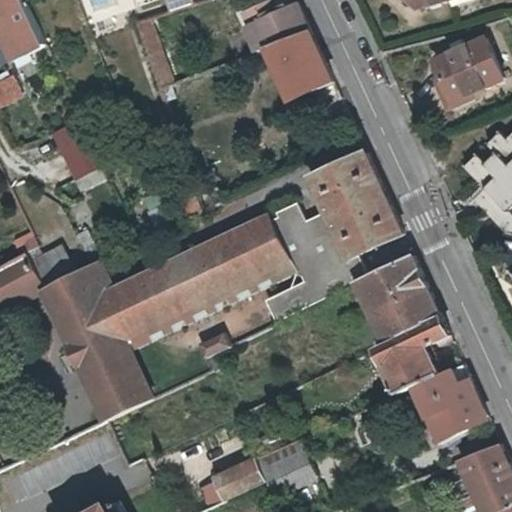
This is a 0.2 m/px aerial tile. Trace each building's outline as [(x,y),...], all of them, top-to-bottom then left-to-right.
[(26,0),(2,0),(0,1),(0,28),(15,62),(49,47),(26,0)] [(194,0),(172,0),(177,14),(197,7),(194,0)] [(281,17),(279,13),(273,0),(246,12),(252,27),(258,25),(270,51),(314,33),(300,3),(286,9),(288,13),(281,17)] [(153,58),(163,54),(152,24),(142,27),(153,58)] [(261,55),(270,51),(258,25),(252,27),(249,28),(261,55)] [(337,82),(314,33),(270,51),(261,55),(256,57),(261,69),(277,63),(296,101),(337,82)] [(488,40),(437,63),(455,102),(506,79),(488,40)] [(177,89),(167,64),(157,69),(165,93),(177,89)] [(15,77),(0,83),(0,97),(20,89),(15,77)] [(56,132),(64,150),(91,139),(83,120),(56,132)] [(511,134),(510,137),(503,129),(467,163),(490,187),(484,193),(496,206),(489,213),(511,238),(511,237),(511,134)] [(91,139),(64,150),(76,179),(104,168),(91,139)] [(323,195),(331,214),(352,260),(355,258),(365,254),(408,234),(370,153),(315,178),(323,195)] [(109,179),(104,168),(76,179),(81,190),(109,179)] [(207,213),(202,199),(198,189),(184,194),(194,219),(207,213)] [(221,191),(202,199),(207,213),(227,203),(221,191)] [(49,288),(46,290),(49,295),(109,419),(156,396),(134,351),(129,340),(293,260),(297,268),(301,268),(307,280),(269,298),(280,322),(362,282),(365,281),(355,258),(352,260),(331,214),(311,223),(302,205),(283,214),(286,219),(276,223),(274,219),(118,294),(103,263),(93,268),(78,275),(49,288)] [(164,205),(152,210),(160,230),(172,224),(164,205)] [(23,237),(30,253),(41,247),(34,231),(23,237)] [(30,253),(35,262),(46,256),(41,247),(30,253)] [(65,248),(46,256),(35,262),(49,288),(78,275),(65,248)] [(0,313),(9,309),(11,314),(23,308),(21,303),(30,298),(28,293),(44,285),(46,290),(49,288),(35,262),(30,253),(0,268),(0,313)] [(365,254),(355,258),(365,281),(375,276),(370,263),(365,254)] [(362,282),(386,335),(389,343),(446,316),(417,255),(375,276),(365,281),(362,282)] [(299,273),(297,268),(293,260),(129,340),(134,351),(299,273)] [(23,308),(49,295),(46,290),(44,285),(28,293),(30,298),(21,303),(23,308)] [(0,319),(11,314),(9,309),(0,313),(0,319)] [(404,394),(422,385),(445,375),(432,348),(455,337),(451,326),(446,316),(389,343),(378,348),(376,349),(379,356),(384,353),(404,394)] [(233,345),(227,333),(202,345),(208,358),(209,357),(233,345)] [(378,348),(389,343),(386,335),(378,339),(377,344),(378,348)] [(470,363),(445,375),(422,385),(448,441),(468,431),(467,428),(494,415),(470,363)] [(489,511),(503,511),(511,509),(511,458),(506,446),(467,461),(489,511)] [(309,451),(266,470),(271,480),(278,501),(322,479),(309,451)] [(271,480),(266,470),(262,459),(261,458),(219,477),(230,500),(269,481),(271,480)] [(130,511),(125,492),(112,503),(117,511),(130,511)] [(117,511),(112,503),(96,511),(117,511)]
